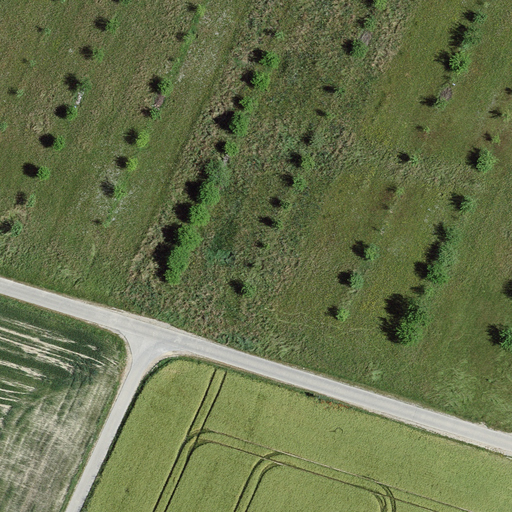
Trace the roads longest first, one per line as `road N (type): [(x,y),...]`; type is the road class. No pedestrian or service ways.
road 1 (track): [(511,445),(0,287)]
road 2 (track): [(72,511),(153,335)]
